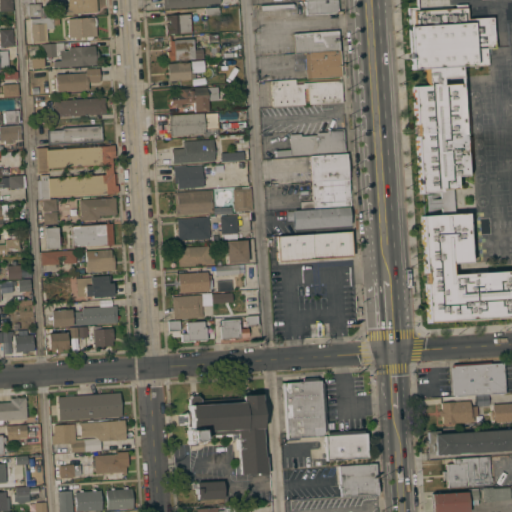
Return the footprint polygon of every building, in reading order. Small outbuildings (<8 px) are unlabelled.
[(0,0),(11,0),(12,10),(0,10),(0,0)] [(61,0),(95,0),(96,12),(63,14),(61,0)] [(162,0),(218,0),(219,3),(206,4),(206,5),(163,8),(162,0)] [(336,0),(337,12),(305,15),(304,2),(306,2),(336,0)] [(39,3),(40,17),(27,17),(27,4),(39,3)] [(425,284),(427,284),(426,272),(424,272),(421,216),(428,215),(426,192),(419,193),(413,86),(427,85),(425,68),(411,69),(408,8),(417,7),(417,10),(456,8),(456,5),(465,4),(466,19),(492,17),(494,47),(486,48),(487,64),(460,66),(460,77),(441,78),(441,85),(461,84),(466,175),(455,176),(456,188),(451,188),(452,214),(467,213),(470,262),(450,263),(450,274),(511,270),(511,316),(427,322),(425,284)] [(255,6),(256,14),(287,13),(287,5),(255,6)] [(189,14),(190,32),(165,34),(165,24),(169,24),(169,20),(165,20),(164,15),(189,14)] [(53,31),(46,31),(46,41),(32,42),(30,18),(52,17),(53,31)] [(94,17),(96,19),(96,25),(95,26),(96,36),(92,36),(93,37),(91,37),(91,38),(91,39),(86,39),(86,38),(85,37),(80,37),(80,38),(75,39),(75,37),(68,38),(67,18),(93,17),(94,17)] [(0,29),(12,29),(13,46),(0,46),(0,29)] [(308,54),(308,52),(293,53),(292,33),(337,30),(338,52),(308,54)] [(170,40),(192,38),(193,49),(202,49),(202,58),(173,60),(167,60),(166,51),(169,51),(168,35),(170,35),(170,40)] [(42,57),(41,44),(54,43),(63,42),(63,51),(68,50),(68,47),(94,45),(94,51),(97,51),(98,58),(95,59),(95,64),(53,67),(53,66),(49,66),(49,62),(52,62),(52,61),(59,61),(59,55),(56,55),(56,56),(42,57)] [(37,46),(38,54),(29,55),(29,46),(37,46)] [(339,51),(341,76),(310,78),(309,69),(305,69),(304,54),(308,54),(338,52),(339,51)] [(42,57),(43,69),(31,69),(30,58),(42,57)] [(188,62),(189,73),(193,73),(194,78),(189,78),(189,79),(167,81),(166,63),(188,62)] [(85,72),(84,69),(98,68),(99,81),(87,82),(87,90),(56,92),(54,74),(85,72)] [(17,78),(4,79),(3,72),(16,71),(17,78)] [(294,84),(302,84),(302,82),(340,80),(342,102),(309,104),(309,102),(303,103),(304,105),(272,107),(270,81),(294,79),(294,84)] [(17,83),(18,96),(2,97),(1,84),(17,83)] [(216,86),(217,100),(206,101),(208,101),(208,104),(207,104),(207,111),(193,111),(193,110),(192,110),(191,105),(193,105),(193,103),(184,103),(184,104),(180,104),(180,107),(175,108),(175,104),(168,104),(168,94),(176,94),(176,90),(177,90),(177,89),(178,88),(216,86)] [(104,97),(105,113),(53,117),(53,115),(52,115),(51,107),(53,106),(52,101),(104,97)] [(17,110),(18,123),(4,123),(3,111),(17,110)] [(217,135),(203,136),(203,133),(168,135),(167,115),(202,113),(216,113),(217,135)] [(102,142),(47,145),(46,129),(61,129),(61,126),(102,124),(102,142)] [(0,125),(19,125),(20,140),(12,140),(12,143),(3,144),(3,141),(0,141),(0,125)] [(300,134),(300,136),(315,135),(315,133),(328,132),(328,131),(341,130),(342,136),(344,152),(275,156),(274,150),(289,149),(288,134),(300,134)] [(172,163),(171,149),(182,148),(182,141),(212,139),(214,160),(172,163)] [(46,149),(108,145),(113,144),(114,157),(112,158),(113,173),(114,185),(117,185),(118,192),(49,196),(49,199),(37,200),(36,180),(40,180),(40,174),(47,174),(48,178),(104,174),(103,165),(47,168),(47,172),(37,172),(35,172),(35,167),(36,167),(35,147),(46,147),(46,149)] [(220,162),(219,153),(243,151),(243,160),(220,162)] [(311,183),(309,155),(346,153),(348,181),(311,183)] [(202,187),(176,188),(175,183),(173,183),(172,166),(185,165),(185,166),(201,165),(202,187)] [(22,187),(9,188),(9,187),(1,188),(1,178),(8,178),(8,177),(22,175),(22,187)] [(300,210),(299,202),(312,201),(311,183),(348,181),(349,207),(348,207),(300,210)] [(251,210),(233,211),(231,189),(250,187),(251,210)] [(211,190),(213,213),(174,215),(173,192),(211,190)] [(114,197),(116,214),(114,214),(114,216),(111,216),(111,214),(99,215),(99,219),(96,219),(96,220),(79,221),(79,219),(78,219),(78,216),(79,216),(78,200),(114,197)] [(57,224),(43,225),(42,201),(55,200),(57,224)] [(348,207),(349,226),(292,229),(292,220),(286,221),(285,212),(291,212),(291,210),(300,210),(348,207)] [(236,233),(236,239),(223,240),(222,233),(219,234),(219,215),(236,215),(236,233)] [(207,216),(208,238),(177,240),(176,218),(207,216)] [(111,223),(113,244),(72,247),(70,226),(111,223)] [(56,227),(58,248),(50,248),(50,251),(47,251),(47,249),(45,249),(44,227),(56,227)] [(351,257),(277,261),(277,260),(274,260),(274,252),(276,252),(275,236),(350,231),(351,257)] [(0,245),(3,245),(3,244),(5,244),(4,239),(18,238),(18,243),(24,242),(24,250),(17,250),(17,249),(6,249),(7,253),(0,253),(0,245)] [(245,239),(247,262),(226,263),(225,241),(245,239)] [(207,245),(208,255),(212,255),(213,264),(177,266),(176,247),(207,245)] [(86,272),(84,251),(110,249),(111,254),(113,254),(114,270),(86,272)] [(75,250),(75,263),(62,264),(62,258),(58,258),(58,264),(41,265),(40,253),(75,250)] [(19,265),(20,278),(6,279),(6,265),(19,265)] [(237,266),(238,274),(214,275),(214,267),(237,266)] [(206,271),(207,291),(177,293),(176,273),(206,271)] [(75,278),(89,277),(89,276),(107,275),(107,276),(109,276),(110,282),(112,282),(113,296),(91,298),(91,295),(76,296),(75,278)] [(29,279),(30,290),(22,290),(22,292),(18,292),(17,286),(10,286),(10,281),(17,281),(17,280),(29,279)] [(230,293),(210,294),(210,303),(230,302),(230,293)] [(200,294),(202,317),(172,319),(171,296),(200,294)] [(115,305),(117,323),(51,327),(50,310),(71,309),(71,311),(81,311),(81,308),(115,305)] [(246,326),(245,316),(257,315),(257,325),(246,326)] [(212,318),(238,317),(239,328),(247,328),(248,337),(220,339),(219,328),(212,328),(212,324),(212,318)] [(167,321),(178,320),(179,330),(168,331),(167,321)] [(203,321),(203,327),(205,327),(206,340),(180,341),(179,333),(186,333),(185,322),(203,321)] [(64,327),(76,326),(77,337),(68,338),(68,331),(65,331),(64,327)] [(78,326),(86,326),(86,337),(78,337),(78,326)] [(112,328),(113,340),(112,341),(112,345),(102,346),(102,348),(93,348),(93,346),(91,347),(91,344),(93,343),(92,329),(112,328)] [(0,342),(0,332),(12,332),(12,335),(10,336),(11,354),(2,354),(2,342),(0,342)] [(48,349),(47,334),(65,332),(67,348),(60,349),(60,351),(55,352),(55,349),(48,349)] [(33,350),(26,351),(26,353),(21,353),(21,351),(13,352),(12,335),(32,334),(33,350)] [(504,393),(454,396),(454,395),(451,395),(449,368),(450,368),(450,366),(451,365),(452,364),(489,361),(489,363),(502,362),(502,364),(504,393)] [(285,438),(282,382),(319,380),(320,383),(322,382),(325,430),(323,430),(323,433),(320,436),(285,438)] [(119,392),(120,416),(58,420),(56,397),(119,392)] [(259,396),(262,395),(262,401),(260,401),(260,404),(262,404),(262,407),(261,407),(261,412),(262,412),(263,419),(261,419),(262,420),(263,420),(263,424),(262,424),(264,457),(265,457),(266,474),(258,475),(257,473),(239,474),(237,449),(236,449),(235,439),(237,439),(236,433),(230,433),(231,436),(226,436),(225,434),(220,434),(220,437),(215,437),(214,435),(210,435),(210,437),(204,438),(204,435),(199,435),(199,441),(188,442),(188,430),(189,430),(189,426),(185,426),(185,412),(187,411),(187,405),(188,405),(188,399),(190,396),(196,396),(199,398),(199,400),(241,398),(241,395),(259,394),(259,396)] [(0,402),(9,402),(9,398),(14,398),(14,397),(17,397),(24,397),(24,399),(25,399),(25,402),(26,419),(2,420),(2,424),(0,424),(0,402)] [(468,400),(469,406),(476,406),(476,416),(472,416),(472,422),(441,424),(441,416),(438,416),(437,410),(440,410),(440,402),(468,400)] [(511,403),(511,421),(492,422),(492,416),(490,416),(489,411),(492,411),(491,404),(511,403)] [(95,438),(93,436),(80,437),(79,423),(123,420),(125,439),(99,441),(100,450),(70,452),(69,443),(51,444),(50,435),(53,435),(52,425),(73,424),(75,439),(95,438)] [(5,427),(5,426),(25,424),(25,426),(26,437),(18,437),(18,439),(6,440),(5,427)] [(439,430),(439,433),(511,428),(511,449),(433,455),(433,451),(431,451),(430,449),(426,450),(426,431),(428,431),(439,430)] [(365,433),(367,458),(325,460),(324,435),(365,433)] [(115,454),(114,452),(126,451),(127,466),(125,466),(125,475),(122,475),(122,472),(111,472),(111,473),(108,474),(108,473),(94,474),(93,455),(115,454)] [(26,456),(27,464),(15,464),(14,457),(14,456),(26,455),(26,456)] [(452,458),(488,456),(489,477),(491,477),(491,482),(490,482),(490,484),(446,487),(446,480),(442,480),(442,471),(445,471),(445,464),(453,463),(452,458)] [(72,464),(72,465),(80,464),(80,475),(73,475),(73,477),(59,478),(58,465),(72,464)] [(375,465),(377,494),(340,496),(338,467),(375,465)] [(222,481),(222,487),(224,487),(224,493),(222,493),(222,499),(197,500),(196,494),(195,494),(194,488),(196,488),(196,482),(222,481)] [(29,501),(13,502),(13,494),(15,494),(15,492),(14,492),(14,488),(14,487),(15,487),(28,486),(28,487),(28,488),(29,501)] [(110,489),(110,487),(113,487),(113,489),(122,488),(122,487),(126,486),(126,488),(131,488),(132,508),(125,508),(125,509),(114,510),(114,509),(106,509),(105,490),(110,489)] [(510,499),(493,500),(493,501),(482,502),(481,489),(509,487),(510,499)] [(101,510),(94,510),(94,511),(83,511),(75,511),(74,491),(78,491),(78,490),(82,489),(82,491),(91,490),(91,489),(95,489),(95,490),(100,490),(101,510)] [(430,511),(429,494),(466,491),(467,490),(477,489),(478,499),(477,499),(477,504),(467,505),(467,507),(468,507),(469,511),(467,511),(430,511)] [(70,490),(71,511),(57,511),(57,491),(70,490)] [(0,491),(4,491),(5,497),(8,497),(9,510),(0,510),(0,491)] [(45,502),(45,511),(34,511),(34,502),(45,502)]
